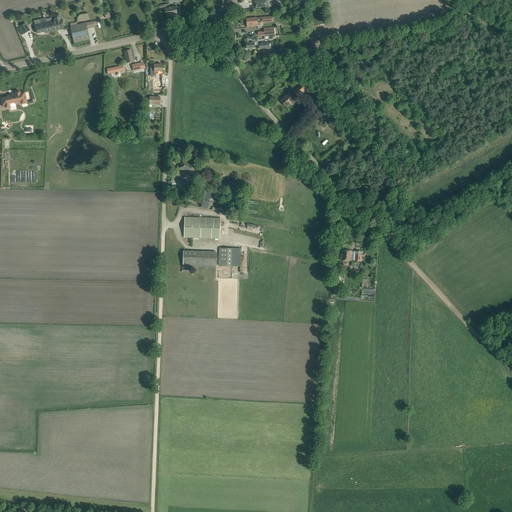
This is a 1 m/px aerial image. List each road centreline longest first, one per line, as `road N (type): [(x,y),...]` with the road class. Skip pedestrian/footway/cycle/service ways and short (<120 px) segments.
road 1 (track): [(152,511),(163,239)]
road 2 (unclassified): [(235,60),(420,32),(484,0)]
road 3 (track): [(511,370),(340,189)]
road 4 (unclassified): [(163,239),(170,57),(160,33)]
road 5 (unclassified): [(340,189),(253,96),(235,60)]
road 6 (unclassified): [(1,69),(160,33)]
